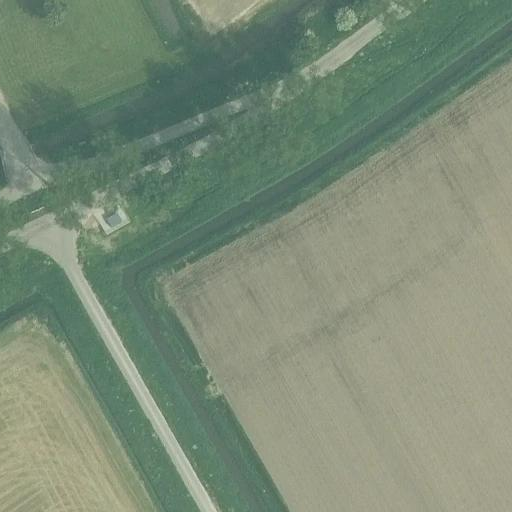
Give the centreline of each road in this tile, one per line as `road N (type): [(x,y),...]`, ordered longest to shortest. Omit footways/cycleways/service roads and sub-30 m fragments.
road 1 (unclassified): [(46,233),(219,138),(412,0)]
road 2 (unclassified): [(205,511),(46,233)]
